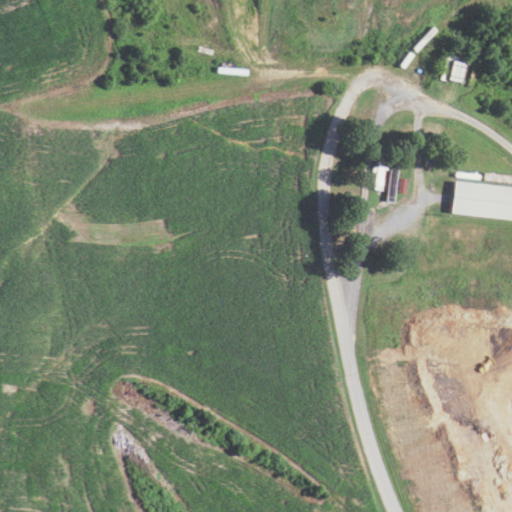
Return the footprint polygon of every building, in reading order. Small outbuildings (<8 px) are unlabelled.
[(465,62),(460,82),(447,79),(451,59),(465,62)] [(407,154),(409,144),(400,143),(399,153),(407,154)] [(374,187),(382,188),(385,155),(377,154),(374,187)] [(386,200),(394,201),(398,162),(391,161),(386,200)] [(511,184),(482,181),(483,172),(511,175),(511,184)] [(511,186),(454,181),(451,213),(511,218),(511,186)]
